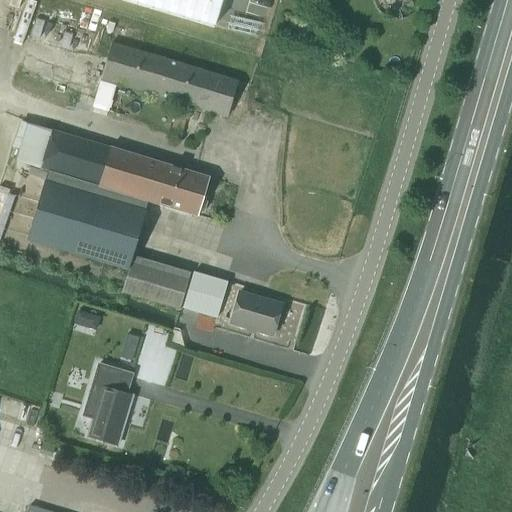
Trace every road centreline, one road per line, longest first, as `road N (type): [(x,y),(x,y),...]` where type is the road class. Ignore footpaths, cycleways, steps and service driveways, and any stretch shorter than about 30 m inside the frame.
road 1 (unclassified): [(260,511),(310,420),(366,279),(448,0)]
road 2 (primary): [(505,0),(445,216),(326,511)]
road 3 (primary): [(382,511),(511,75)]
